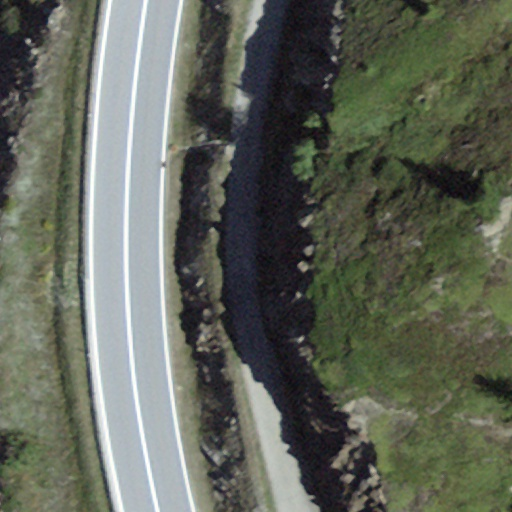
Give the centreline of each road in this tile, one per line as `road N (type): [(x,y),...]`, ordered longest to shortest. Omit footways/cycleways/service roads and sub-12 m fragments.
road 1 (unclassified): [(271,0),(248,87),(236,260),(294,511)]
road 2 (primary): [(146,0),(126,236),(131,357),(159,511)]
